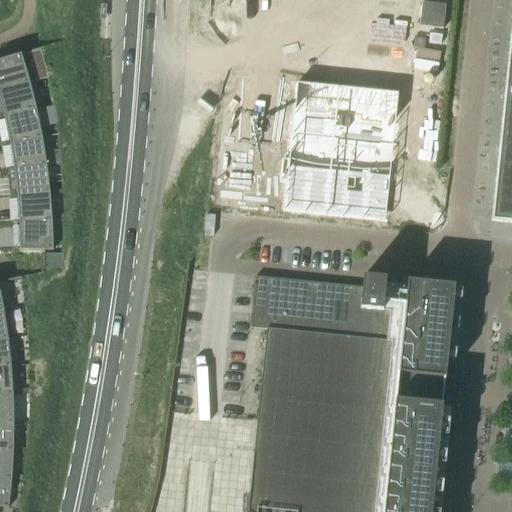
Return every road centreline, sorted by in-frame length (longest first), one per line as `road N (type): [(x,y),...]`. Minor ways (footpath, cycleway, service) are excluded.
road 1 (primary): [(140,0),(118,255),(74,511)]
road 2 (residential): [(481,0),(454,248)]
road 3 (residential): [(454,248),(226,226)]
